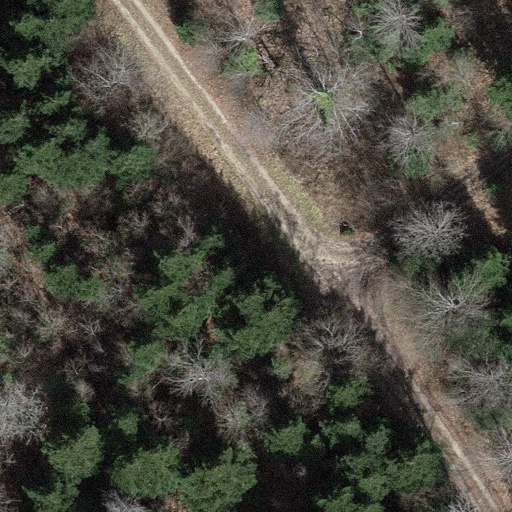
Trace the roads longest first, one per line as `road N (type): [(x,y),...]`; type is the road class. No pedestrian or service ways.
road 1 (track): [(485,511),(329,266),(120,0)]
road 2 (track): [(329,266),(511,157)]
